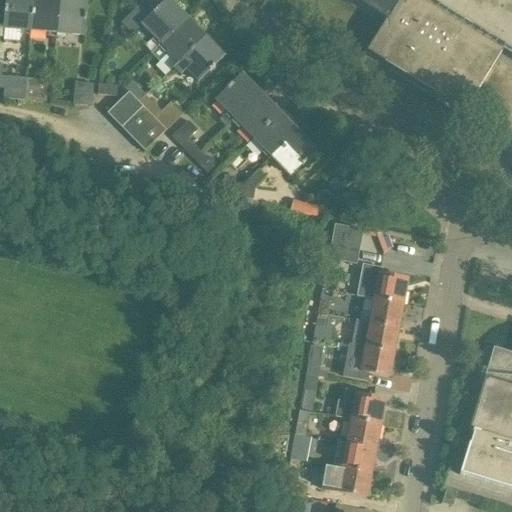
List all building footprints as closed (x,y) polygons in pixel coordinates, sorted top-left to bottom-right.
[(4,0),(2,30),(29,32),(32,0),(4,0)] [(32,0),(29,32),(55,34),(58,0),(32,0)] [(61,0),(58,0),(55,34),(82,37),(85,2),(61,0)] [(511,0),(349,0),(385,22),(366,53),(463,113),(503,50),(511,55),(511,0)] [(141,4),(120,24),(131,36),(142,26),(160,45),(185,20),(166,1),(152,15),(141,4)] [(161,45),(151,54),(159,64),(170,54),(179,64),(204,39),(185,20),(160,45),(161,45)] [(179,64),(173,70),(180,76),(186,71),(197,83),(223,58),(204,39),(179,64)] [(240,76),(215,101),(227,113),(221,118),(228,126),(234,120),(259,96),(240,76)] [(3,88),(2,100),(23,102),(25,80),(6,78),(5,88),(3,88)] [(25,80),(23,102),(42,104),(44,81),(25,80)] [(74,84),(72,106),(91,108),(93,86),(74,84)] [(124,91),(128,95),(137,105),(144,98),(131,84),(124,91)] [(98,86),(97,96),(115,98),(116,88),(98,86)] [(128,95),(106,116),(144,154),(181,117),(170,105),(160,114),(158,111),(150,118),(137,105),(128,95)] [(259,96),(234,120),(253,139),(278,115),(259,96)] [(144,98),(137,105),(150,118),(158,111),(144,98)] [(278,115),(253,139),(271,158),(296,134),(278,115)] [(187,123),(171,139),(179,147),(187,140),(196,131),(187,123)] [(296,134),(271,158),(290,177),(315,153),(296,134)] [(187,140),(179,147),(193,161),(200,154),(187,140)] [(200,154),(193,161),(206,175),(214,168),(200,154)] [(233,185),(231,197),(253,201),(255,189),(265,178),(258,171),(242,187),(233,185)] [(223,178),(221,196),(231,197),(233,185),(234,179),(223,178)] [(354,265),(361,232),(333,227),(327,259),(354,265)] [(363,267),(357,297),(372,299),(401,305),(405,280),(379,275),(380,270),(363,267)] [(372,299),(368,323),(397,328),(401,305),(372,299)] [(319,303),(317,314),(327,316),(329,305),(319,303)] [(317,314),(313,340),(330,343),(332,330),(324,329),(326,317),(327,316),(317,314)] [(489,338),(490,318),(477,318),(476,338),(489,338)] [(358,321),(353,345),(363,347),(392,353),(397,328),(368,323),(359,321),(358,321)] [(348,344),(342,377),(367,382),(368,374),(387,377),(392,353),(363,347),(353,345),(348,344)] [(511,366),(490,360),(468,432),(472,434),(459,476),(511,492),(511,366)] [(305,390),(301,411),(311,413),(315,392),(305,390)] [(337,402),(335,417),(350,420),(378,426),(383,401),(356,396),(357,393),(345,391),(343,403),(337,402)] [(350,420),(346,444),(374,449),(378,426),(350,420)] [(296,423),(294,434),(305,436),(307,425),(296,423)] [(294,434),(292,448),(302,450),(305,436),(294,434)] [(336,442),(332,466),(341,468),(370,473),(374,449),(346,444),(336,442)] [(320,486),(320,487),(321,487),(321,489),(365,498),(370,473),(341,468),(332,466),(326,465),(325,467),(324,466),(323,468),(325,468),(322,486),(320,486)] [(288,473),(284,496),(293,498),(304,500),(307,488),(296,486),(298,475),(288,473)] [(444,491),(440,505),(451,508),(455,494),(444,491)] [(284,496),(280,511),(290,511),(293,498),(284,496)]
